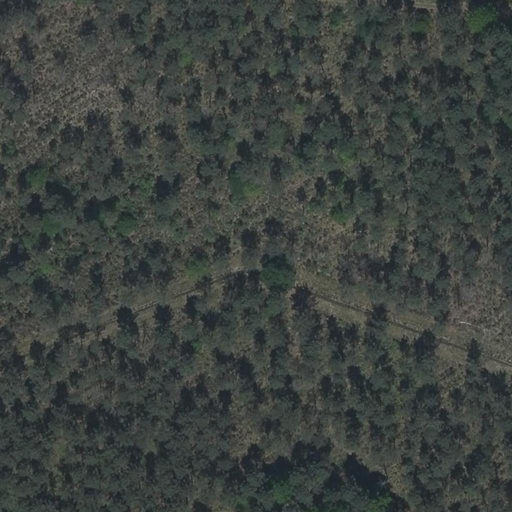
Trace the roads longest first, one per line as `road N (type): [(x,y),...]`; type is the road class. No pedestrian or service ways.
road 1 (track): [(0,380),(256,281),(511,375)]
road 2 (track): [(0,356),(256,258),(511,349)]
road 3 (track): [(511,10),(368,0)]
